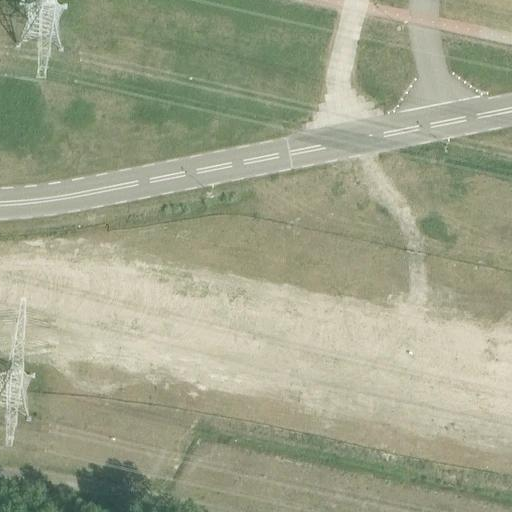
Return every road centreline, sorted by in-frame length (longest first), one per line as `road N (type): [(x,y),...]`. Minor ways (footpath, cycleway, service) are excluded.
road 1 (unclassified): [(0,206),(127,189),(511,112)]
road 2 (unknown): [(332,148),(349,0)]
